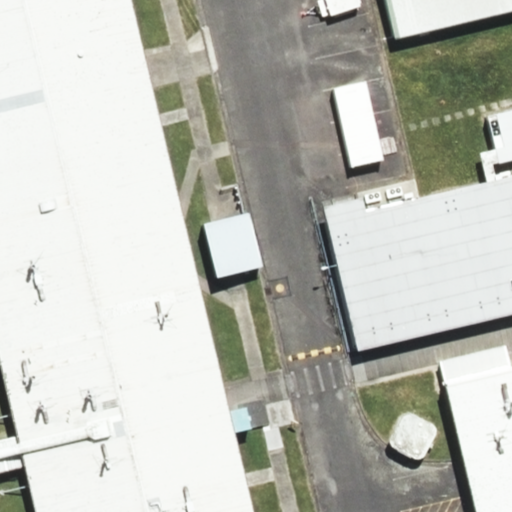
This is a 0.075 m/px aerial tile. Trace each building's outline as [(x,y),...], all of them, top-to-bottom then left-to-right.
[(250,511),(132,0),(0,0),(0,388),(28,511),(250,511)] [(511,0),(376,0),(387,44),(511,14),(511,0)] [(360,205),(320,214),(352,359),(511,323),(511,179),(362,213),(360,205)] [(252,215),(202,227),(215,283),(265,271),(252,215)] [(511,511),(511,346),(388,375),(419,511),(511,511)]
